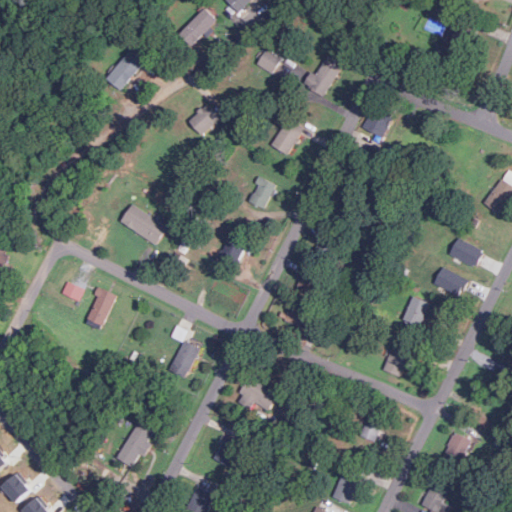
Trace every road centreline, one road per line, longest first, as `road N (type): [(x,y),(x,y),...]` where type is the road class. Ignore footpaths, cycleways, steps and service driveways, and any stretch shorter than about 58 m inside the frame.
road 1 (residential): [(190,76),(53,181),(47,208),(63,240),(245,334),(437,413)]
road 2 (residential): [(151,511),(375,85)]
road 3 (residential): [(386,511),(511,263)]
road 4 (residential): [(375,85),(511,136)]
road 5 (residential): [(88,511),(0,412)]
road 6 (residential): [(63,240),(0,352)]
